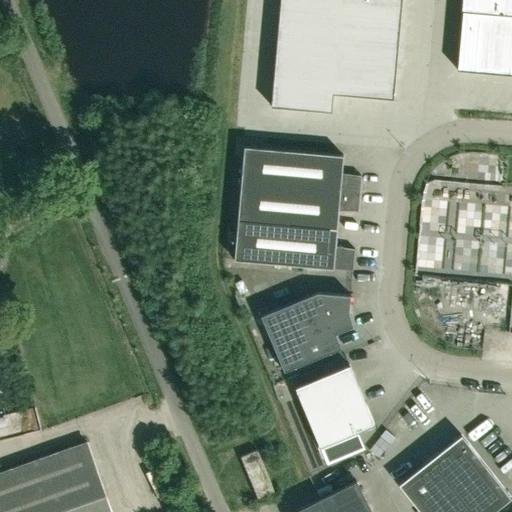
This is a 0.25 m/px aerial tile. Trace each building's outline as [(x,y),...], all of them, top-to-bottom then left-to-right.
[(279,0),(270,106),(331,111),(333,93),(392,98),(401,0),(279,0)] [(456,69),(511,74),(511,0),(463,0),(461,28),(460,28),(456,69)] [(343,155),(244,146),(238,219),(337,228),(339,210),(358,211),(361,175),(342,173),(343,155)] [(336,245),(337,228),(238,219),(235,260),(353,270),(355,249),(336,245)] [(261,316),(285,371),(341,347),(335,333),(354,326),(350,310),(351,295),(318,292),(261,316)] [(321,447),(375,425),(350,365),(296,387),(321,447)] [(421,511),(492,511),(511,497),(462,434),(399,484),(421,511)] [(0,511),(112,511),(87,441),(0,472),(0,511)] [(258,497),(275,490),(257,449),(241,455),(258,497)] [(372,511),(356,480),(291,511),(372,511)]
